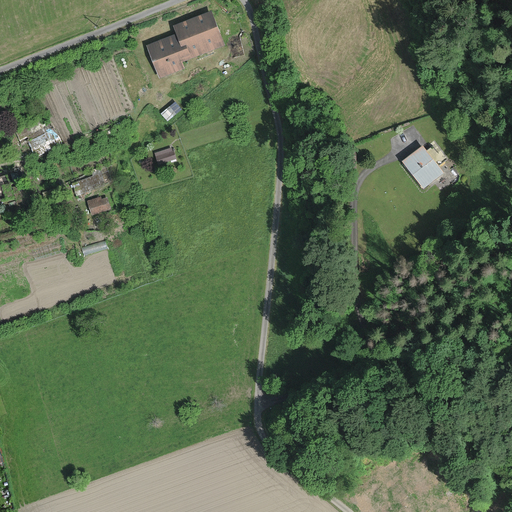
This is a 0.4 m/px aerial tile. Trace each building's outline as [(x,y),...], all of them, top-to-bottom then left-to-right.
[(180,35),(151,46),(162,75),(184,67),(181,61),(224,45),(212,11),(176,24),(180,35)] [(181,109),(175,102),(162,114),(168,120),(181,109)] [(60,142),(47,116),(16,130),(21,141),(28,138),(35,154),(60,142)] [(442,173),(422,147),(403,161),(423,187),(442,173)] [(171,148),(156,153),(159,164),(174,159),(171,148)] [(105,197),(88,202),(92,215),(109,210),(105,197)]
